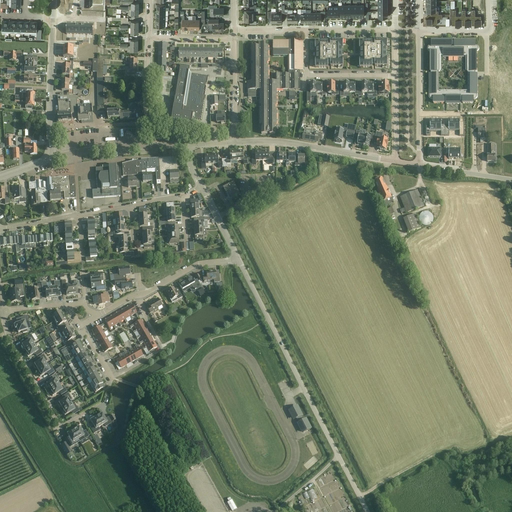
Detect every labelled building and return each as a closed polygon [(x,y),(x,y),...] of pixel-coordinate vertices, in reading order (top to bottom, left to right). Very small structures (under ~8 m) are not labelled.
[(223,16),(223,8),(217,8),(217,5),(206,5),(206,9),(214,9),(214,16),(223,16)] [(436,6),(426,6),(426,11),(431,11),(431,15),(438,15),(438,14),(438,11),(436,11),(436,6)] [(250,8),(250,11),(244,11),(244,16),(254,16),(254,11),(258,11),(258,8),(256,8),(250,8)] [(284,18),(287,18),(287,23),(292,23),(292,13),(293,13),(293,10),(288,10),(288,9),(284,9),(284,11),(284,18)] [(292,13),(292,23),(298,23),(298,20),(301,20),(301,13),(301,9),(297,9),(297,13),(293,13),(292,13)] [(456,10),(451,10),(451,20),(455,20),(455,26),(462,26),(462,20),(462,16),(461,16),(456,16),(456,10)] [(465,10),(461,10),(461,16),(462,16),(462,20),(465,20),(465,26),(471,26),(471,20),(471,16),(465,16),(465,10)] [(475,10),(471,10),(471,16),(471,20),(474,20),(474,26),(481,26),(481,16),(475,16),(475,10)] [(277,23),(277,13),(277,11),(268,11),(267,18),(271,18),(271,23),(277,23)] [(321,13),(316,13),(316,23),(322,23),(321,19),(325,19),(325,12),(321,12),(321,13)] [(431,18),(426,18),(426,25),(437,24),(437,19),(442,19),(442,14),(438,14),(438,15),(431,15),(431,18)] [(254,21),(254,16),(244,16),(244,21),(250,21),(250,24),(256,24),(256,21),(254,21)] [(223,23),(217,23),(217,20),(209,20),(209,24),(213,24),(213,31),(223,31),(223,23)] [(293,74),(275,74),(275,82),(269,82),(269,66),(267,66),(267,63),(269,63),(268,46),(266,46),(266,44),(259,44),(259,46),(252,46),(252,63),(253,63),(253,66),(252,66),(252,82),(247,82),(247,90),(256,90),(256,94),(260,94),(260,106),(261,106),(261,109),(260,109),(260,125),(262,125),(262,128),(262,134),(267,134),(267,133),(269,133),(269,134),(275,134),(275,127),(274,127),(274,125),(277,125),(277,109),(276,109),(276,106),(277,106),(277,90),(300,90),(300,74),(300,71),(303,71),(303,40),(288,40),(288,41),(273,41),(273,56),(288,56),(288,71),(293,71),(293,74)] [(387,40),(375,40),(374,43),(372,43),(372,42),(359,42),(359,50),(361,50),(361,53),(362,53),(362,56),(361,56),(361,59),(359,59),(359,67),(372,67),(372,65),(375,65),(375,66),(387,66),(387,58),(386,58),(386,49),(387,48),(387,40)] [(330,66),(343,66),(343,58),(342,58),(342,55),(340,55),(340,52),(342,52),(342,49),(343,49),(343,41),(330,41),(330,43),(328,43),(328,42),(315,42),(315,50),(316,50),(316,60),(315,60),(315,68),(328,68),(328,65),(330,65),(330,66)] [(430,47),(429,47),(429,48),(428,49),(428,50),(429,51),(430,52),(430,72),(431,72),(431,74),(429,74),(429,95),(430,95),(430,96),(430,97),(430,98),(431,99),(432,99),(433,99),(433,103),(444,103),(444,102),(446,102),(446,104),(460,104),(460,102),(462,102),(462,103),(473,103),(473,99),(474,99),(475,99),(476,98),(477,97),(477,96),(477,95),(477,78),(477,74),(475,74),(475,72),(476,72),(476,52),(477,51),(478,50),(478,49),(478,48),(477,47),(476,47),(475,47),(475,41),(454,41),(454,42),(452,42),(452,41),(451,41),(431,41),(431,47),(430,47)] [(186,58),(186,48),(179,48),(179,52),(177,52),(177,56),(179,56),(179,58),(186,58)] [(25,63),(25,65),(36,65),(36,63),(36,62),(37,62),(37,59),(36,59),(37,57),(25,57),(25,63)] [(73,71),(73,66),(74,63),(68,62),(68,65),(63,65),(63,70),(70,70),(73,71)] [(189,71),(190,67),(180,65),(172,121),(175,122),(175,121),(190,124),(191,124),(192,119),(201,120),(204,100),(204,96),(205,96),(206,87),(205,87),(206,84),(207,84),(208,77),(191,74),(189,71)] [(68,75),(68,78),(73,78),(73,75),(70,75),(70,70),(63,70),(63,75),(68,75)] [(350,93),(350,84),(349,84),(349,82),(344,82),(344,84),(343,84),(343,91),(340,91),(340,97),(344,97),(344,93),(350,93)] [(362,93),(367,93),(368,93),(368,84),(368,83),(367,83),(367,82),(362,82),(362,84),(362,91),(359,91),(359,95),(359,97),(362,97),(362,93)] [(388,87),(388,83),(388,82),(383,82),(383,83),(382,83),(382,86),(382,87),(382,89),(379,89),(379,88),(379,95),(388,95),(388,92),(389,92),(389,86),(388,87)] [(316,93),(316,84),(316,83),(311,83),(311,84),(310,84),(310,91),(307,91),(307,97),(310,97),(316,97),(316,93)] [(329,84),(328,84),(329,87),(328,87),(328,93),(329,93),(329,94),(331,94),(331,95),(339,95),(339,89),(335,89),(335,84),(334,84),(334,83),(329,83),(329,84)] [(316,84),(316,93),(322,93),(322,95),(325,95),(325,89),(322,89),(322,84),(316,84)] [(350,84),(350,93),(355,93),(355,95),(359,95),(359,91),(358,91),(358,89),(355,89),(355,84),(350,84)] [(374,89),(374,84),(368,84),(368,93),(367,93),(367,95),(377,95),(377,89),(374,89)] [(69,86),(62,85),(62,91),(67,91),(67,94),(72,94),(72,90),(69,90),(69,86)] [(21,100),(26,100),(28,100),(34,100),(34,97),(35,97),(35,95),(34,95),(34,94),(32,94),(32,89),(28,89),(20,88),(19,93),(26,93),(26,96),(20,96),(20,100),(21,100)] [(77,105),(78,105),(77,96),(58,96),(59,114),(58,114),(59,122),(73,121),(72,120),(78,120),(78,115),(77,105)] [(35,103),(34,103),(34,100),(28,100),(26,100),(21,100),(20,100),(20,103),(26,103),(25,106),(25,109),(32,109),(32,107),(34,107),(34,106),(35,103)] [(78,115),(78,120),(79,120),(79,121),(89,120),(90,123),(93,122),(93,120),(92,104),(78,105),(77,105),(78,115)] [(120,120),(141,119),(140,106),(133,107),(134,112),(121,112),(121,111),(107,111),(108,119),(120,118),(120,120)] [(225,116),(225,112),(217,112),(217,116),(216,116),(217,122),(221,122),(221,124),(226,124),(225,116)] [(430,123),(426,123),(426,136),(430,136),(430,132),(436,132),(436,119),(430,119),(430,123)] [(441,119),(436,119),(436,132),(441,131),(441,135),(445,135),(445,126),(441,126),(441,119)] [(448,126),(445,126),(445,135),(449,135),(449,131),(454,131),(454,119),(449,119),(448,126)] [(460,119),(454,119),(454,131),(459,131),(459,135),(464,135),(464,126),(460,126),(460,119)] [(335,138),(335,141),(336,141),(336,142),(340,143),(340,142),(342,142),(343,135),(346,136),(346,138),(353,139),(355,129),(348,128),(347,130),(344,129),(344,128),(337,127),(336,134),(335,137),(335,138)] [(477,129),(478,139),(486,138),(485,128),(477,129)] [(363,146),(365,135),(359,134),(360,132),(356,131),(355,137),(359,138),(357,145),(363,146)] [(318,142),(319,139),(321,140),(322,135),(319,134),(319,136),(304,133),(302,139),(318,142)] [(365,135),(363,146),(363,147),(368,148),(368,147),(369,147),(370,140),(373,140),(374,135),(371,134),(371,136),(365,135)] [(377,143),(378,143),(380,144),(380,145),(380,146),(379,149),(380,149),(380,150),(385,151),(385,150),(386,150),(386,147),(387,147),(388,141),(387,141),(388,139),(379,137),(377,143)] [(30,154),(37,154),(36,145),(30,145),(30,146),(24,146),(25,153),(30,153),(30,154)] [(487,145),(487,155),(487,162),(495,162),(495,154),(495,145),(487,145)] [(441,148),(429,149),(429,153),(429,157),(441,157),(441,148)] [(449,149),(446,149),(446,155),(449,155),(449,159),(460,159),(461,159),(461,149),(460,149),(449,149)] [(250,158),(244,158),(243,151),(237,152),(237,161),(244,160),(244,164),(250,164),(250,160),(250,158)] [(262,152),(262,161),(269,160),(269,165),(275,164),(275,158),(269,159),(269,151),(262,152)] [(237,161),(237,152),(230,152),(230,160),(227,160),(227,165),(231,165),(231,161),(237,161)] [(255,159),(250,160),(250,164),(250,165),(252,165),(252,166),(256,165),(256,161),(262,161),(262,152),(255,152),(255,159)] [(286,162),(286,155),(286,153),(280,153),(280,154),(276,154),(277,164),(280,164),(280,162),(286,162)] [(212,164),(212,155),(205,156),(205,163),(201,163),(202,169),(206,169),(205,165),(212,164)] [(222,162),(219,162),(218,155),(212,155),(212,164),(218,164),(219,168),(222,168),(222,162)] [(289,155),(286,155),(286,162),(286,165),(289,165),(289,163),(295,163),(295,158),(295,155),(289,155)] [(305,166),(305,164),(305,156),(298,156),(298,158),(295,158),(295,163),(295,166),(301,166),(301,164),(303,164),(303,166),(305,166)] [(165,172),(169,172),(177,171),(176,157),(159,159),(159,160),(160,181),(166,180),(165,172)] [(160,181),(159,160),(159,159),(141,160),(141,172),(146,172),(146,170),(155,169),(156,181),(160,181)] [(131,176),(132,178),(139,178),(138,160),(122,164),(123,176),(131,176)] [(92,191),(93,199),(120,197),(118,167),(115,167),(115,166),(108,166),(108,167),(95,168),(96,180),(97,190),(92,191)] [(173,180),(173,184),(178,184),(178,180),(178,171),(177,171),(169,172),(170,180),(173,180)] [(147,174),(146,172),(141,172),(142,182),(151,182),(151,174),(147,174)] [(52,191),(54,191),(60,191),(60,192),(64,192),(64,199),(76,198),(74,176),(51,178),(47,179),(47,183),(47,192),(52,191)] [(139,188),(139,178),(132,178),(132,180),(128,180),(128,188),(135,187),(135,188),(139,188)] [(382,202),(383,202),(385,207),(394,203),(392,198),(387,186),(386,187),(382,178),(374,181),(378,190),(377,191),(382,202)] [(40,205),(40,204),(47,203),(46,194),(47,194),(47,183),(42,183),(42,181),(34,181),(35,194),(31,195),(32,206),(40,205)] [(229,195),(228,196),(230,199),(233,198),(232,197),(237,194),(238,196),(240,195),(234,182),(223,187),(225,192),(227,191),(229,195)] [(0,199),(4,199),(5,205),(10,204),(9,196),(5,197),(4,187),(0,187),(0,199)] [(25,190),(21,190),(21,188),(13,188),(13,193),(13,197),(14,197),(14,199),(19,199),(19,203),(25,203),(25,198),(25,190)] [(400,198),(404,208),(400,210),(401,214),(404,213),(405,214),(406,213),(424,206),(418,190),(400,198)] [(60,191),(54,191),(54,193),(49,193),(50,201),(60,200),(60,192),(60,191)] [(191,212),(199,212),(198,205),(198,202),(191,203),(191,206),(190,206),(191,212)] [(166,210),(167,216),(175,215),(174,209),(173,203),(166,204),(166,210)] [(147,215),(146,209),(139,209),(139,215),(139,221),(147,221),(147,215)] [(427,210),(417,218),(425,227),(434,219),(427,210)] [(204,217),(199,218),(199,212),(191,212),(191,218),(196,218),(196,221),(204,220),(204,218),(204,217)] [(115,220),(115,226),(123,226),(123,219),(122,213),(114,214),(115,220)] [(409,233),(421,228),(416,214),(403,219),(409,233)] [(165,222),(165,225),(175,224),(175,222),(175,215),(167,216),(167,222),(165,222)] [(96,226),(94,226),(94,220),(87,221),(88,230),(87,230),(95,230),(96,230),(96,226)] [(194,221),(194,224),(194,230),(202,229),(204,229),(204,220),(196,221),(194,221)] [(64,233),(72,233),(71,221),(64,221),(64,229),(63,229),(63,233),(64,233)] [(142,227),(142,230),(152,230),(154,230),(154,226),(147,227),(147,221),(139,221),(139,228),(142,227)] [(170,234),(178,233),(178,227),(175,227),(175,224),(165,225),(165,228),(170,228),(170,234)] [(124,234),(124,232),(123,226),(115,226),(116,232),(113,232),(113,235),(124,234)] [(202,229),(194,230),(195,236),(195,239),(203,239),(202,229)] [(95,230),(87,230),(88,237),(88,239),(95,239),(95,234),(96,234),(96,230),(95,230)] [(142,233),(143,239),(151,239),(150,233),(153,233),(152,230),(142,230),(142,233)] [(65,243),(72,242),(71,233),(72,233),(64,233),(63,233),(63,237),(65,237),(65,243)] [(178,233),(170,234),(168,234),(168,244),(179,244),(179,240),(178,233)] [(124,237),(124,234),(113,235),(114,238),(119,238),(119,244),(127,243),(127,237),(124,237)] [(42,236),(42,237),(43,244),(43,245),(43,247),(48,246),(47,243),(52,243),(52,235),(42,236)] [(24,238),(25,247),(29,246),(29,245),(31,245),(34,244),(33,237),(31,237),(24,238)] [(43,245),(43,244),(42,237),(33,237),(34,244),(37,244),(39,244),(39,248),(43,247),(43,245)] [(12,238),(6,239),(6,248),(10,247),(10,246),(15,245),(16,245),(15,238),(12,238)] [(15,245),(16,249),(16,251),(16,253),(20,253),(19,247),(21,246),(21,248),(21,249),(22,249),(23,250),(25,249),(25,247),(24,238),(18,238),(15,238),(16,245),(15,245)] [(88,239),(88,242),(89,248),(96,248),(97,248),(97,244),(95,244),(95,239),(88,239)] [(151,239),(143,239),(143,245),(144,245),(144,248),(151,248),(151,245),(151,239)] [(72,242),(65,243),(66,248),(64,248),(64,252),(66,252),(73,251),(72,245),(72,242)] [(127,253),(127,250),(127,243),(119,244),(116,244),(116,247),(119,247),(119,250),(119,253),(127,253)] [(98,248),(97,248),(96,248),(89,248),(89,249),(89,248),(90,258),(97,257),(96,252),(98,252),(98,248)] [(73,251),(66,252),(64,252),(64,256),(67,256),(67,261),(74,261),(73,258),(74,258),(73,251)] [(113,275),(114,281),(123,279),(123,275),(130,275),(129,267),(118,268),(118,271),(117,271),(117,275),(113,275)] [(202,277),(203,284),(208,283),(208,281),(214,280),(214,283),(220,282),(219,275),(216,276),(215,271),(206,272),(206,277),(202,277)] [(91,283),(101,282),(100,277),(102,277),(102,273),(94,274),(94,277),(90,277),(91,283)] [(126,282),(126,279),(123,279),(114,281),(111,281),(112,286),(114,286),(115,286),(115,289),(117,291),(132,289),(131,282),(126,282)] [(191,279),(188,280),(188,279),(184,281),(185,282),(179,285),(183,292),(190,289),(192,292),(197,289),(191,279)] [(11,302),(20,301),(19,297),(24,297),(22,280),(14,281),(15,286),(17,285),(17,290),(10,291),(11,302)] [(72,295),(71,285),(66,285),(65,280),(61,281),(63,290),(65,289),(66,295),(72,295)] [(54,282),(54,286),(51,287),(52,297),(58,297),(57,291),(60,290),(59,281),(54,282)] [(76,284),(71,285),(72,295),(78,294),(77,288),(80,288),(79,281),(75,282),(76,284)] [(91,289),(96,288),(96,291),(104,290),(104,286),(101,286),(101,282),(91,283),(91,289)] [(52,297),(51,287),(46,287),(46,283),(41,284),(42,292),(45,292),(46,298),(52,297)] [(37,286),(37,288),(31,289),(31,295),(29,296),(29,299),(31,299),(32,300),(39,299),(39,294),(42,293),(41,286),(37,286)] [(176,292),(174,289),(173,288),(167,291),(171,300),(176,297),(177,300),(182,297),(179,291),(176,292)] [(109,302),(108,299),(112,298),(112,295),(108,296),(107,294),(103,294),(103,296),(100,296),(101,298),(97,298),(97,297),(93,298),(94,305),(98,304),(98,306),(105,304),(105,303),(109,302)] [(149,305),(149,306),(146,308),(150,314),(153,312),(158,309),(157,308),(161,306),(158,299),(153,301),(154,302),(149,305)] [(126,308),(131,316),(135,314),(137,317),(138,316),(136,313),(137,313),(132,305),(126,308)] [(131,316),(126,308),(121,311),(126,319),(129,317),(131,320),(133,319),(131,316)] [(50,317),(52,316),(55,321),(64,316),(61,311),(58,313),(56,310),(49,314),(50,317)] [(126,319),(121,311),(115,314),(120,322),(124,320),(126,324),(127,323),(125,319),(126,319)] [(120,322),(115,314),(110,317),(115,326),(118,323),(120,327),(122,326),(120,322)] [(29,323),(26,316),(20,319),(21,322),(15,324),(15,325),(14,326),(15,329),(17,328),(18,333),(22,331),(23,333),(27,332),(26,330),(27,329),(25,324),(29,323)] [(56,327),(57,330),(65,326),(63,323),(66,321),(64,316),(55,321),(57,326),(56,327)] [(115,326),(110,317),(104,321),(109,329),(113,327),(115,330),(117,329),(115,326)] [(130,328),(134,326),(136,330),(144,325),(141,320),(133,325),(130,327),(130,328)] [(95,336),(103,332),(101,328),(104,326),(103,324),(100,326),(99,326),(91,331),(95,336)] [(144,325),(136,330),(133,332),(134,334),(137,332),(139,336),(147,331),(144,325)] [(64,337),(73,332),(70,326),(66,328),(65,326),(57,330),(59,333),(62,338),(64,337)] [(103,332),(95,336),(98,342),(106,337),(104,333),(107,331),(106,330),(103,332)] [(147,331),(139,336),(136,338),(137,339),(140,337),(142,341),(150,336),(147,331)] [(73,332),(64,337),(66,342),(65,343),(67,345),(73,342),(71,339),(76,337),(73,332)] [(119,335),(124,344),(129,341),(124,332),(119,335)] [(106,337),(98,342),(101,347),(109,342),(107,339),(110,337),(109,335),(106,337)] [(26,351),(34,345),(32,342),(34,341),(31,336),(26,339),(28,342),(21,346),(23,349),(24,348),(26,351)] [(51,348),(55,346),(49,336),(46,339),(51,348)] [(142,341),(139,343),(140,345),(143,343),(146,347),(154,342),(150,336),(142,341)] [(109,342),(101,347),(104,353),(112,348),(110,344),(113,342),(113,341),(109,343),(109,342)] [(71,351),(72,353),(82,347),(78,342),(71,346),(73,350),(71,351)] [(154,342),(146,347),(142,349),(143,350),(147,348),(149,352),(157,347),(154,342)] [(34,345),(26,351),(27,353),(26,354),(28,357),(35,353),(36,356),(42,353),(38,347),(36,348),(34,345)] [(133,351),(137,359),(143,356),(137,345),(135,346),(136,349),(133,351)] [(77,357),(85,352),(82,347),(72,353),(73,355),(75,354),(77,356),(77,357)] [(133,351),(131,348),(129,349),(131,352),(127,354),(132,362),(137,359),(133,351)] [(127,354),(126,351),(124,352),(125,355),(122,357),(126,365),(132,362),(127,354)] [(78,363),(88,358),(85,352),(77,357),(77,356),(76,357),(79,361),(77,362),(78,363)] [(122,357),(120,354),(118,356),(120,358),(116,360),(117,363),(115,364),(119,370),(121,369),(121,368),(126,365),(122,357)] [(38,370),(47,365),(45,362),(47,361),(43,355),(38,358),(40,361),(33,366),(35,369),(36,368),(38,370)] [(79,365),(81,364),(83,367),(91,363),(88,358),(78,363),(79,365)] [(83,372),(84,374),(94,368),(91,363),(83,367),(85,370),(83,372)] [(48,368),(47,365),(38,370),(39,373),(38,373),(40,377),(47,372),(49,375),(54,372),(50,366),(48,368)] [(87,374),(89,378),(96,373),(94,368),(84,374),(85,375),(87,374)] [(89,378),(92,383),(99,378),(96,373),(89,378)] [(45,385),(47,388),(49,387),(50,390),(59,384),(57,381),(59,380),(55,374),(50,378),(52,381),(45,385)] [(99,378),(92,383),(90,384),(95,393),(105,387),(99,378)] [(59,384),(50,390),(52,392),(50,393),(52,396),(59,392),(61,395),(66,392),(63,386),(61,387),(59,384)] [(57,404),(59,408),(61,407),(62,409),(71,404),(69,401),(71,400),(68,394),(63,397),(64,400),(57,404)] [(73,406),(71,404),(62,409),(64,411),(62,412),(64,416),(71,411),(73,414),(78,411),(75,405),(73,406)] [(310,428),(306,420),(304,421),(297,407),(290,411),(292,415),(292,414),(293,413),(303,432),(310,428)] [(98,416),(96,417),(101,426),(104,424),(105,426),(111,423),(108,418),(105,420),(101,413),(97,414),(98,416)] [(98,428),(101,426),(96,417),(94,419),(93,417),(89,419),(94,426),(91,428),(94,433),(99,430),(98,428)] [(75,429),(73,431),(79,442),(88,436),(85,431),(82,433),(78,426),(74,428),(75,429)] [(79,442),(73,431),(71,432),(70,430),(66,432),(71,440),(68,441),(71,447),(79,442)] [(308,491),(311,500),(317,498),(314,489),(308,491)] [(237,509),(235,506),(232,500),(230,502),(228,503),(232,511),(237,509)]
